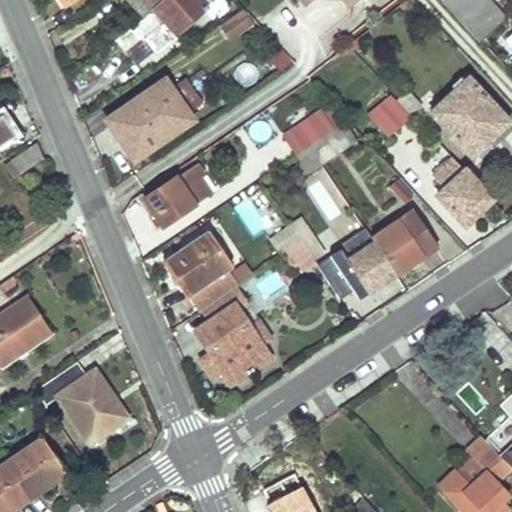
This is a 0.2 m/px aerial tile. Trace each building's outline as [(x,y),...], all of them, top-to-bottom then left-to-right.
[(154,9),(120,34),(139,61),(177,35),(205,9),(203,7),(211,0),(163,0),(162,2),(154,9)] [(502,15),(487,0),(440,0),(477,38),(502,15)] [(239,30),(230,17),(208,32),(216,45),(239,30)] [(358,42),(366,51),(374,60),(378,56),(359,34),(356,36),(360,41),(358,42)] [(470,156),(488,138),(507,121),(466,78),(429,113),(470,156)] [(108,119),(133,156),(189,119),(185,113),(179,104),(195,93),(185,79),(169,90),(164,82),(108,119)] [(195,93),(179,104),(185,113),(200,102),(195,93)] [(386,137),(397,127),(408,117),(388,94),(366,114),(386,137)] [(308,145),(341,122),(330,107),(284,138),(295,154),(296,153),(308,145)] [(0,117),(0,142),(11,135),(0,117)] [(341,122),(308,145),(320,163),(332,155),(328,149),(349,134),(341,122)] [(43,158),(40,151),(37,145),(12,160),(19,173),(43,158)] [(320,163),(308,145),(296,153),(305,165),(303,167),(301,168),(305,173),(320,163)] [(184,171),(147,196),(155,208),(150,211),(159,225),(207,193),(196,176),(200,174),(194,164),(184,171)] [(462,224),(476,211),(490,198),(463,169),(435,195),(462,224)] [(155,208),(147,196),(142,199),(150,211),(155,208)] [(370,239),(394,274),(432,249),(418,227),(409,213),(396,222),(370,239)] [(299,241),(310,258),(320,251),(299,219),(289,226),(299,241)] [(270,239),(280,254),(299,241),(289,226),(270,239)] [(199,308),(233,286),(235,284),(225,269),(229,266),(205,232),(161,261),(185,296),(187,295),(197,310),(199,308)] [(366,233),(316,266),(335,294),(357,280),(363,288),(376,279),(379,284),(394,274),(370,239),(366,233)] [(291,271),(306,261),(310,258),(299,241),(280,254),(291,271)] [(245,303),(233,286),(199,308),(208,321),(193,331),(212,360),(203,366),(210,376),(219,370),(228,384),(269,357),(259,343),(268,337),(264,332),(260,326),(253,332),(237,308),(245,303)] [(0,366),(50,333),(25,297),(0,313),(0,366)] [(88,443),(105,432),(121,421),(106,397),(109,395),(93,371),(85,376),(76,361),(34,390),(44,404),(57,396),(88,443)] [(511,470),(499,457),(481,437),(465,452),(470,457),(484,472),(470,486),(455,471),(438,486),(460,511),(472,511),(479,506),(484,511),(504,511),(507,510),(501,502),(508,496),(496,483),(511,470)] [(5,465),(27,500),(51,484),(47,478),(62,469),(42,440),(5,465)] [(511,470),(511,444),(499,457),(511,470)] [(470,457),(455,471),(470,486),(484,472),(470,457)] [(8,511),(27,500),(5,465),(0,468),(0,509),(1,511),(8,511)] [(311,511),(293,477),(263,493),(273,511),(311,511)] [(353,511),(374,511),(354,489),(343,501),(353,511)]
